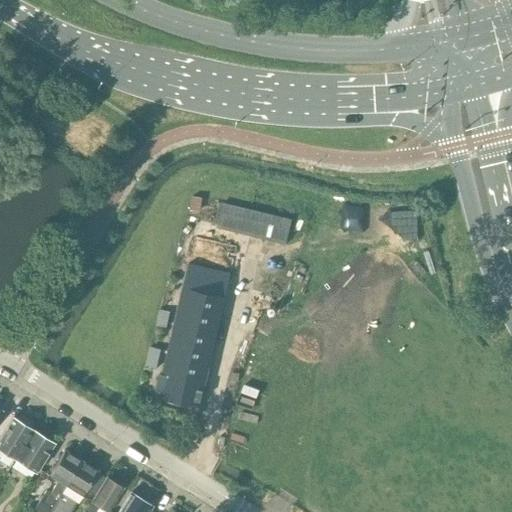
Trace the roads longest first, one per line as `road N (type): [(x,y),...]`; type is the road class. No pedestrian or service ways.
road 1 (secondary): [(0,4),(112,63),(247,95),(318,101),(458,88)]
road 2 (secondary): [(446,43),(326,55),(222,39),(119,0)]
road 3 (residential): [(0,357),(247,511)]
road 4 (secondary): [(498,237),(458,88)]
road 5 (secondary): [(498,237),(511,110)]
